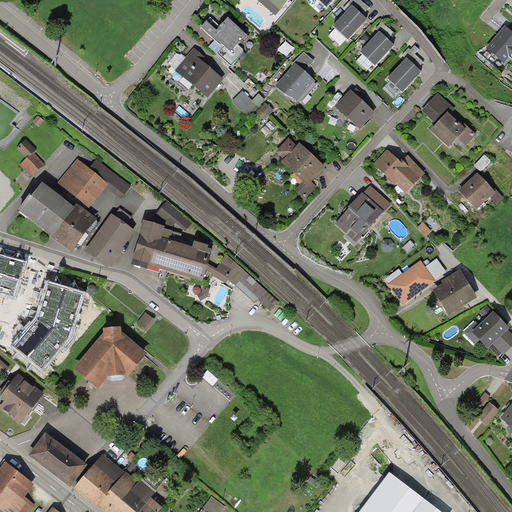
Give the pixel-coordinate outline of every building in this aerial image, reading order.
[(289,0),(268,0),(281,11),(289,0)] [(317,0),(326,9),(334,0),(317,0)] [(352,0),(349,3),(353,6),(363,15),(369,8),(360,0),(352,0)] [(363,15),(353,6),(333,27),(348,40),(367,20),(363,15)] [(211,18),(201,28),(220,46),(222,44),(231,52),(247,36),(228,18),(220,27),(211,18)] [(376,29),(380,32),(387,39),(393,32),(382,22),(376,29)] [(511,54),(511,32),(505,26),(500,32),(486,49),(504,64),(511,54)] [(387,39),(380,32),(360,53),(375,67),(395,46),(387,39)] [(290,43),(282,53),(290,59),(298,49),(290,43)] [(403,55),(407,59),(418,69),(424,62),(415,54),(419,49),(415,46),(411,50),(409,49),(403,55)] [(205,57),(194,48),(175,70),(208,99),(224,80),(213,70),(202,61),(205,57)] [(293,64),(294,65),(296,63),(304,72),(314,62),(304,52),(293,64)] [(418,69),(407,59),(388,79),(403,93),(422,73),(418,69)] [(304,72),(296,63),(294,65),(275,86),(298,102),(315,81),(307,73),(304,72)] [(363,102),(351,90),(336,107),(360,130),(375,113),(363,102)] [(252,100),(242,91),(232,102),(249,118),(258,108),(251,101),(252,100)] [(455,109),(438,93),(422,111),(437,125),(448,113),(450,115),(455,109)] [(251,101),(258,108),(265,101),(259,94),(252,100),(251,101)] [(274,111),(266,103),(256,113),(264,120),(274,111)] [(450,115),(448,113),(437,125),(430,132),(449,149),(458,139),(466,146),(476,135),(462,122),(460,124),(450,115)] [(297,146),(289,138),(276,152),(284,160),(282,163),(303,183),(295,190),(305,199),(316,187),(312,182),(326,168),(313,156),(300,144),(297,146)] [(37,150),(26,139),(16,149),(26,159),(29,156),(30,157),(34,153),(37,150)] [(396,158),(388,150),(373,165),(395,185),(396,184),(406,193),(425,173),(407,156),(403,161),(400,159),(398,156),(396,158)] [(44,165),(34,153),(30,157),(29,156),(26,159),(19,165),(31,177),(44,165)] [(89,169),(77,159),(57,183),(89,208),(106,188),(108,184),(89,169)] [(97,159),(89,169),(108,184),(106,188),(121,200),(131,187),(97,159)] [(510,177),(492,159),(459,191),(476,209),(510,177)] [(58,196),(42,184),(32,198),(29,196),(18,211),(52,236),(53,237),(75,208),(73,207),(58,196)] [(370,186),(363,194),(384,212),(383,213),(384,214),(392,205),(370,186)] [(363,194),(362,193),(348,208),(349,209),(335,224),(356,243),(383,213),(384,212),(363,194)] [(193,224),(167,201),(154,217),(169,230),(175,223),(185,232),(193,224)] [(76,204),(73,207),(75,208),(53,237),(52,236),(51,238),(65,248),(72,253),(97,220),(76,204)] [(114,216),(112,214),(85,252),(110,269),(124,249),(123,248),(135,231),(126,225),(132,217),(120,208),(114,216)] [(166,227),(144,220),(139,234),(141,234),(132,264),(148,269),(149,265),(203,281),(207,269),(209,263),(212,253),(211,253),(212,249),(208,248),(209,245),(195,241),(194,243),(172,236),(173,232),(165,229),(166,227)] [(432,232),(423,223),(418,227),(427,236),(432,232)] [(391,239),(385,239),(382,243),(382,248),(385,252),(390,252),(394,248),(394,243),(391,239)] [(414,245),(411,241),(402,248),(406,252),(414,245)] [(0,292),(15,297),(25,260),(0,253),(0,292)] [(217,269),(209,263),(207,269),(213,274),(212,276),(226,284),(228,280),(234,285),(255,303),(258,300),(270,312),(278,302),(226,254),(220,262),(221,263),(217,269)] [(437,259),(426,267),(436,280),(447,272),(437,259)] [(426,267),(421,260),(402,274),(389,283),(387,284),(402,305),(436,281),(436,280),(426,267)] [(389,283),(402,274),(399,269),(386,279),(389,283)] [(478,298),(460,270),(441,282),(443,284),(432,290),(448,316),(478,298)] [(42,369),(70,336),(72,331),(83,294),(47,283),(36,320),(14,345),(42,369)] [(493,312),(486,305),(480,312),(486,318),(493,312)] [(507,326),(493,312),(479,326),(476,321),(463,333),(474,345),(479,341),(488,349),(493,344),(508,330),(510,329),(507,326)] [(145,329),(153,319),(145,313),(137,322),(145,329)] [(121,328),(103,330),(103,334),(74,369),(98,390),(108,377),(116,377),(124,376),(127,379),(147,354),(121,333),(121,328)] [(511,347),(511,334),(508,330),(493,344),(504,355),(511,347)] [(0,359),(0,372),(3,375),(10,369),(0,359)] [(44,394),(19,374),(0,398),(4,402),(0,406),(0,408),(21,425),(44,394)] [(490,397),(485,393),(477,403),(482,407),(490,397)] [(499,410),(490,403),(483,411),(482,410),(476,417),(487,426),(499,410)] [(511,404),(510,408),(501,419),(509,426),(508,427),(511,430),(511,404)] [(88,466),(46,434),(29,457),(70,489),(88,466)] [(108,494),(126,473),(103,454),(74,490),(85,499),(97,510),(99,508),(109,495),(108,494)] [(34,485),(4,463),(0,467),(0,510),(2,511),(29,511),(35,505),(25,498),(34,485)] [(359,511),(441,511),(391,472),(359,511)] [(138,483),(126,473),(108,494),(109,495),(99,508),(103,511),(159,511),(163,509),(151,499),(157,492),(142,479),(138,483)] [(212,496),(202,509),(205,511),(223,511),(227,508),(212,496)]
